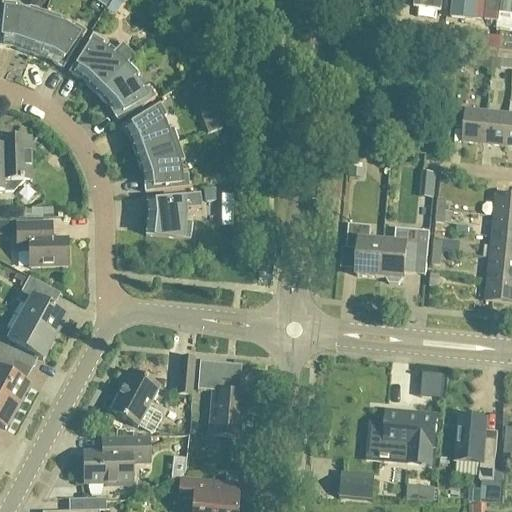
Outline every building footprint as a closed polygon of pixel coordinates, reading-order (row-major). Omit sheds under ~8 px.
[(444,9),(445,0),(416,0),(416,6),(444,9)] [(477,0),(454,0),(453,15),(475,18),(477,0)] [(511,0),(498,0),(497,13),(511,14),(511,0)] [(31,55),(45,13),(29,8),(26,15),(20,13),(14,13),(15,4),(2,3),(0,17),(0,47),(12,49),(31,55)] [(62,19),(45,13),(31,55),(49,62),(62,70),(86,32),(74,25),(70,32),(65,29),(59,27),(62,19)] [(446,27),(432,25),(430,44),(444,45),(446,27)] [(460,28),(446,27),(444,45),(458,47),(460,28)] [(511,46),(511,34),(499,33),(497,51),(511,53),(511,46)] [(95,96),(127,64),(115,52),(109,57),(105,53),(99,50),(104,43),(92,36),(68,74),(82,82),(95,96)] [(482,67),(483,58),(471,57),(470,66),(482,67)] [(511,70),(511,61),(493,59),(491,75),(494,75),(496,69),(511,70)] [(127,64),(95,96),(109,109),(117,122),(155,98),(148,87),(141,91),(138,86),(133,82),(139,76),(127,64)] [(223,130),(211,97),(196,103),(207,135),(223,130)] [(136,160),(178,145),(173,129),(165,132),(163,126),(160,121),(166,116),(159,105),(121,129),(130,142),(136,160)] [(483,146),(487,113),(465,111),(462,143),(483,146)] [(508,115),(487,113),(483,146),(505,148),(508,115)] [(1,140),(1,147),(0,147),(0,193),(13,193),(23,183),(31,183),(30,139),(1,140)] [(184,161),(178,145),(136,160),(143,178),(145,194),(189,189),(187,175),(179,176),(178,170),(176,164),(184,161)] [(349,168),(348,178),(363,179),(363,169),(349,168)] [(213,192),(205,193),(206,206),(214,205),(213,192)] [(428,226),(428,194),(409,193),(408,210),(414,210),(414,226),(428,226)] [(147,216),(145,236),(190,241),(192,223),(183,222),(184,216),(183,210),(201,208),(200,195),(146,201),(147,216)] [(233,228),(234,196),(222,196),(221,228),(233,228)] [(511,197),(496,196),(494,217),(511,219),(511,197)] [(437,200),(436,212),(445,213),(446,200),(437,200)] [(445,213),(436,212),(435,224),(444,224),(445,213)] [(511,219),(494,217),(492,238),(511,240),(511,219)] [(29,269),(67,269),(67,240),(51,241),(51,224),(16,225),(17,252),(29,251),(29,269)] [(371,228),(360,227),(348,226),(346,250),(358,251),(355,277),(379,279),(383,244),(370,242),(371,228)] [(406,255),(427,257),(429,233),(395,230),(394,244),(383,244),(379,279),(386,280),(388,285),(399,286),(402,281),(403,281),(406,255)] [(511,240),(492,238),(490,260),(511,261),(511,240)] [(433,243),(431,267),(440,268),(442,243),(433,243)] [(511,261),(490,260),(488,281),(511,282),(511,261)] [(337,280),(346,280),(347,262),(337,261),(337,280)] [(431,275),(429,287),(438,288),(439,276),(431,275)] [(20,319),(55,338),(66,317),(52,310),(60,295),(29,279),(16,302),(27,307),(20,319)] [(511,282),(488,281),(486,302),(511,304),(511,282)] [(0,354),(18,364),(24,352),(42,361),(55,338),(20,319),(13,334),(2,328),(0,331),(0,354)] [(18,364),(0,354),(0,399),(17,409),(28,387),(4,374),(11,361),(18,364)] [(180,358),(178,380),(177,396),(191,397),(192,381),(194,359),(180,358)] [(199,364),(198,377),(197,391),(212,393),(209,437),(242,440),(246,395),(238,394),(241,367),(199,364)] [(153,411),(148,409),(159,389),(128,372),(119,389),(122,391),(109,414),(137,429),(138,428),(143,430),(150,434),(154,433),(162,419),(161,415),(153,411)] [(17,409),(0,399),(0,427),(5,431),(17,409)] [(365,458),(431,464),(432,448),(434,449),(437,417),(381,412),(380,424),(364,423),(364,424),(368,424),(365,458)] [(479,482),(493,483),(497,442),(484,441),(486,421),(460,419),(456,462),(480,465),(479,482)] [(103,488),(105,487),(132,487),(130,462),(148,461),(148,465),(149,464),(148,439),(102,440),(102,454),(83,454),(84,486),(84,489),(88,488),(90,498),(101,498),(103,490),(103,488)] [(237,474),(226,474),(225,485),(236,486),(237,474)] [(341,479),(339,499),(371,502),(373,482),(341,479)] [(215,498),(216,484),(180,481),(178,498),(193,500),(192,511),(236,511),(237,500),(215,498)] [(105,511),(105,500),(68,501),(68,511),(105,511)]
